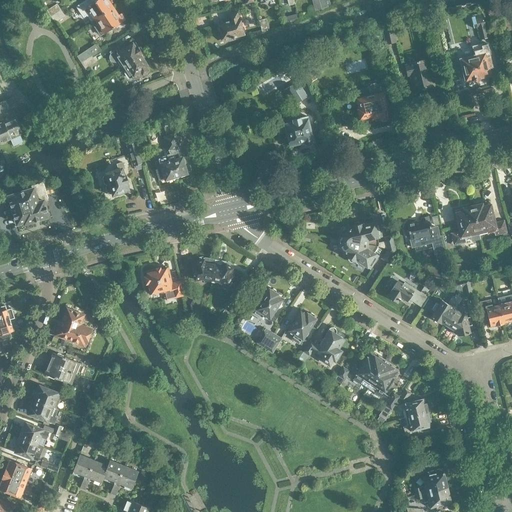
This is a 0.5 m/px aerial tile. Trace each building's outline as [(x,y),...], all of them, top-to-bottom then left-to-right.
[(93,0),(85,0),(77,6),(84,16),(91,12),(95,18),(113,6),(108,0),(95,0),(94,1),(93,0)] [(312,0),(315,9),(322,8),(319,0),(312,0)] [(51,15),(61,9),(57,3),(47,9),(51,15)] [(113,6),(95,18),(100,26),(94,31),(97,36),(104,32),(105,33),(125,19),(121,12),(118,14),(113,6)] [(496,17),(494,8),(488,9),(490,18),(496,17)] [(61,9),(51,15),(56,22),(65,16),(61,9)] [(235,37),(244,34),(238,12),(227,15),(229,22),(220,25),(225,42),(236,39),(235,37)] [(471,18),(474,29),(478,28),(481,39),(488,38),(484,21),(482,21),(481,15),(471,18)] [(259,20),(263,34),(270,31),(267,18),(259,20)] [(385,45),(397,42),(394,30),(382,33),(385,45)] [(380,37),(372,39),(375,47),(381,45),(380,37)] [(138,46),(135,41),(127,47),(124,42),(110,51),(111,53),(110,55),(110,56),(110,59),(111,60),(112,60),(113,61),(114,61),(116,62),(117,61),(119,60),(123,66),(143,53),(142,52),(143,49),(141,46),(138,46)] [(82,63),(93,56),(92,56),(101,50),(97,43),(77,56),(82,63)] [(482,43),(472,46),(473,52),(475,51),(476,55),(460,59),(463,72),(462,72),(461,74),(462,78),(464,79),(465,78),(465,81),(471,79),(471,80),(474,82),(477,81),(479,78),(479,77),(489,75),(488,70),(493,69),(487,44),(483,45),(482,43)] [(146,57),(143,53),(123,66),(131,77),(141,70),(143,73),(148,70),(146,67),(148,66),(143,58),(146,57)] [(96,62),(93,56),(82,63),(86,69),(96,62)] [(414,91),(434,86),(427,58),(408,63),(408,65),(405,66),(407,75),(410,74),(414,91)] [(307,84),(318,78),(310,65),(300,72),(307,84)] [(382,86),(381,82),(376,83),(374,82),(370,83),(369,85),(367,86),(369,95),(356,98),(359,108),(357,108),(360,119),(371,117),(372,119),(379,118),(379,119),(389,116),(382,86)] [(307,97),(301,86),(296,89),(293,84),(290,86),(284,90),(293,105),(307,97)] [(94,96),(96,104),(108,99),(105,91),(94,96)] [(0,112),(16,106),(13,97),(4,101),(4,100),(0,102),(0,112)] [(312,144),(314,141),(308,117),(288,121),(289,123),(284,124),(287,136),(285,137),(283,140),(284,144),(287,146),(289,145),(290,147),(304,143),(304,144),(307,146),(312,144)] [(0,143),(11,139),(10,137),(21,132),(14,118),(3,123),(2,120),(0,120),(0,143)] [(159,159),(155,160),(161,180),(165,178),(165,179),(187,173),(182,157),(181,157),(180,153),(180,152),(175,134),(164,138),(168,150),(169,150),(170,154),(159,157),(159,159)] [(143,163),(139,150),(137,142),(126,145),(133,166),(143,163)] [(121,192),(128,190),(126,183),(127,182),(125,176),(124,176),(122,169),(125,168),(123,162),(117,164),(118,169),(107,173),(107,174),(103,175),(103,176),(102,178),(104,183),(105,184),(106,186),(105,188),(106,193),(108,194),(109,195),(113,194),(113,195),(114,194),(116,195),(119,194),(121,192)] [(32,187),(32,189),(9,196),(17,223),(24,222),(24,223),(48,216),(44,200),(47,199),(42,184),(32,187)] [(490,202),(472,206),(479,234),(498,230),(499,234),(506,233),(504,221),(495,223),(490,202)] [(480,240),(479,234),(472,206),(455,210),(460,232),(451,234),(454,245),(461,243),(460,239),(470,236),(472,242),(480,240)] [(426,235),(432,234),(428,216),(421,218),(422,223),(417,224),(416,222),(407,224),(410,239),(419,237),(420,240),(427,238),(426,235)] [(339,236),(338,238),(395,248),(392,236),(385,238),(386,241),(379,243),(377,238),(381,236),(379,228),(375,229),(373,223),(365,225),(365,223),(349,227),(349,229),(348,229),(346,230),(344,230),(343,232),(341,233),(340,234),(339,236)] [(436,254),(447,251),(443,235),(432,238),(436,254)] [(395,248),(338,238),(338,239),(338,240),(338,241),(338,242),(338,243),(338,244),(339,245),(339,246),(339,247),(340,248),(341,249),(341,250),(343,251),(344,252),(343,254),(358,263),(359,261),(365,265),(368,261),(373,263),(378,254),(382,256),(381,258),(387,262),(389,260),(395,250),(395,248)] [(211,281),(215,260),(205,259),(190,263),(194,280),(202,279),(202,278),(204,278),(204,280),(211,281)] [(215,260),(211,281),(218,282),(218,280),(220,280),(220,281),(227,286),(233,276),(239,280),(243,274),(224,262),(215,260)] [(178,297),(183,296),(180,281),(172,283),(168,268),(161,270),(160,268),(146,271),(147,276),(145,277),(149,294),(164,290),(164,292),(176,289),(178,297)] [(505,286),(511,284),(509,272),(502,273),(505,286)] [(479,274),(469,277),(471,283),(480,281),(479,274)] [(463,287),(471,285),(469,277),(456,281),(451,282),(453,290),(460,288),(462,297),(465,296),(463,287)] [(240,296),(247,285),(240,280),(233,292),(240,296)] [(404,284),(397,280),(392,289),(393,290),(389,296),(397,302),(401,296),(408,301),(409,298),(422,307),(429,297),(424,294),(426,290),(423,288),(420,291),(405,282),(404,284)] [(463,287),(465,296),(465,298),(473,296),(471,285),(463,287)] [(270,288),(254,312),(263,317),(264,315),(270,318),(283,298),(277,295),(278,293),(270,288)] [(462,298),(458,295),(456,294),(454,297),(452,296),(451,298),(450,299),(448,301),(448,303),(443,299),(440,304),(437,301),(432,308),(436,311),(432,317),(441,322),(442,321),(446,324),(456,309),(462,298)] [(511,297),(498,301),(499,304),(503,323),(504,323),(504,322),(511,319),(511,297)] [(189,314),(196,312),(193,299),(185,301),(189,314)] [(492,306),(491,303),(490,299),(480,302),(483,313),(487,312),(490,325),(496,324),(496,325),(503,323),(499,304),(492,306)] [(84,312),(87,305),(84,301),(81,300),(77,309),(84,312)] [(0,337),(1,340),(12,337),(10,331),(14,330),(11,319),(14,318),(11,308),(7,309),(5,305),(0,306),(0,337)] [(89,333),(91,329),(79,324),(83,314),(67,308),(65,314),(64,315),(63,317),(64,319),(61,326),(59,326),(58,328),(57,329),(56,331),(56,333),(56,334),(67,338),(67,340),(70,341),(72,340),(83,345),(85,342),(86,342),(88,338),(89,338),(90,334),(89,333)] [(461,312),(456,309),(446,324),(450,327),(449,328),(454,331),(457,331),(458,332),(459,335),(470,332),(468,325),(472,324),(470,316),(466,317),(465,313),(461,314),(461,312)] [(301,341),(316,318),(308,313),(308,314),(302,310),(288,331),(294,334),(293,336),(301,341)] [(339,348),(344,339),(336,333),(336,332),(337,331),(337,330),(336,329),(336,328),(335,327),(334,327),(333,327),(332,327),(330,327),(330,328),(317,347),(310,342),(304,351),(298,359),(304,363),(310,355),(312,351),(321,357),(319,360),(330,366),(332,363),(333,364),(342,350),(339,348)] [(265,346),(273,333),(266,328),(258,341),(265,346)] [(273,333),(265,346),(273,351),(281,337),(273,333)] [(53,352),(49,362),(76,373),(80,362),(53,352)] [(368,387),(386,359),(379,355),(378,357),(371,352),(354,378),(361,383),(361,382),(368,387)] [(392,363),(386,359),(368,387),(375,391),(374,392),(381,396),(398,370),(391,366),(392,363)] [(76,373),(49,362),(45,373),(72,384),(76,373)] [(343,367),(337,376),(343,379),(348,371),(343,367)] [(59,393),(39,385),(37,391),(36,391),(33,399),(56,408),(59,401),(57,400),(59,393)] [(405,390),(400,398),(404,400),(406,400),(410,393),(405,390)] [(73,400),(75,394),(66,391),(63,396),(73,400)] [(385,419),(399,397),(394,393),(385,406),(379,415),(385,419)] [(55,424),(57,417),(55,416),(58,409),(56,408),(33,399),(29,407),(31,407),(28,413),(55,424)] [(425,404),(423,399),(404,403),(400,404),(401,410),(402,410),(404,418),(430,412),(428,406),(426,405),(426,404),(425,404)] [(404,418),(406,426),(404,427),(405,434),(411,433),(411,430),(430,426),(429,421),(430,420),(430,419),(431,417),(430,412),(404,418)] [(43,446),(48,432),(26,423),(23,431),(21,430),(18,436),(43,446)] [(38,460),(43,446),(18,436),(16,442),(18,443),(15,451),(38,460)] [(406,436),(391,440),(392,444),(407,440),(406,436)] [(101,482),(103,477),(108,465),(80,454),(73,471),(85,476),(80,487),(86,489),(90,478),(101,482)] [(5,474),(25,482),(28,475),(29,475),(31,471),(30,470),(30,468),(12,461),(11,462),(6,460),(4,467),(7,469),(5,474)] [(60,467),(42,460),(40,466),(57,473),(60,467)] [(108,465),(103,477),(115,482),(111,492),(116,495),(120,484),(131,488),(138,472),(110,460),(108,465)] [(421,465),(409,468),(411,475),(423,472),(421,465)] [(429,475),(423,476),(426,485),(414,488),(416,495),(446,488),(445,483),(446,482),(443,467),(428,471),(429,475)] [(25,482),(5,474),(3,479),(0,478),(0,486),(2,487),(1,489),(20,496),(21,493),(22,493),(24,489),(23,488),(25,482)] [(44,490),(50,493),(53,486),(47,484),(44,490)] [(447,492),(446,488),(427,492),(416,495),(417,499),(422,498),(423,501),(429,500),(431,508),(436,506),(438,510),(445,508),(444,505),(451,503),(449,492),(447,492)] [(22,511),(24,508),(13,504),(13,505),(0,499),(0,511),(10,511),(12,509),(16,511),(15,511),(22,511)] [(37,508),(43,510),(44,509),(46,503),(40,501),(37,508)] [(146,511),(148,507),(132,501),(128,511),(116,507),(114,511),(146,511)]
